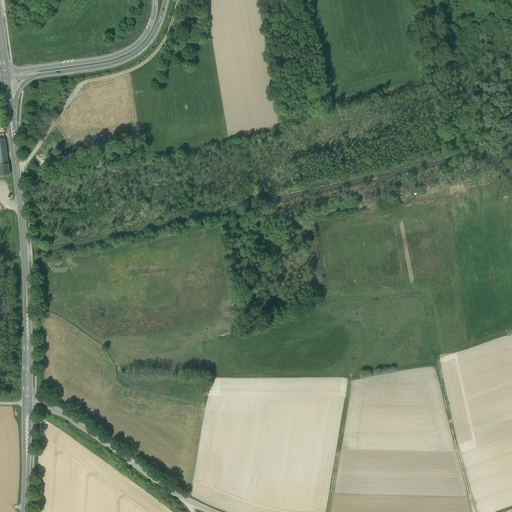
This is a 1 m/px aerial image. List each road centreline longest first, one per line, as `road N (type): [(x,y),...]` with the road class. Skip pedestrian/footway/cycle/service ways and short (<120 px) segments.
road 1 (primary): [(23,511),(20,203)]
road 2 (track): [(16,167),(81,83),(153,55),(178,0)]
road 3 (track): [(474,511),(432,358),(511,328)]
road 4 (motorway): [(155,0),(146,33),(119,55),(4,72)]
road 5 (motorway): [(35,76),(137,52),(165,0)]
road 6 (track): [(328,511),(351,369)]
